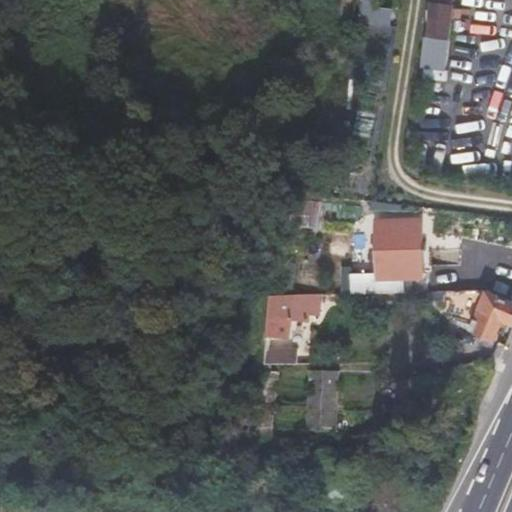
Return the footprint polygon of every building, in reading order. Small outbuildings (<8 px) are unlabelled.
[(451,44),(456,0),(434,0),(430,41),(451,44)] [(378,293),(404,292),(404,278),(424,278),(422,219),(377,219),(378,293)] [(511,298),(488,289),(471,330),(496,340),(504,320),(511,322),(511,298)] [(309,321),(312,294),(272,296),(270,317),(309,321)] [(339,371),(309,369),(307,429),(336,431),(339,371)] [(436,417),(441,391),(402,385),(399,412),(436,417)] [(258,442),(262,395),(253,394),(252,402),(240,401),(237,443),(258,442)] [(361,500),(365,460),(327,456),(323,497),(361,500)]
